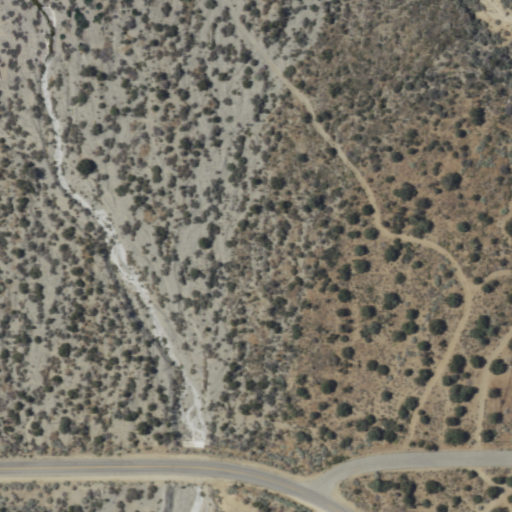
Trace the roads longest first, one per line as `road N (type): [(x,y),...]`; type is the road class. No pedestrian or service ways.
road 1 (tertiary): [(0,470),(248,471),(313,500)]
road 2 (residential): [(313,500),(380,463),(511,462)]
